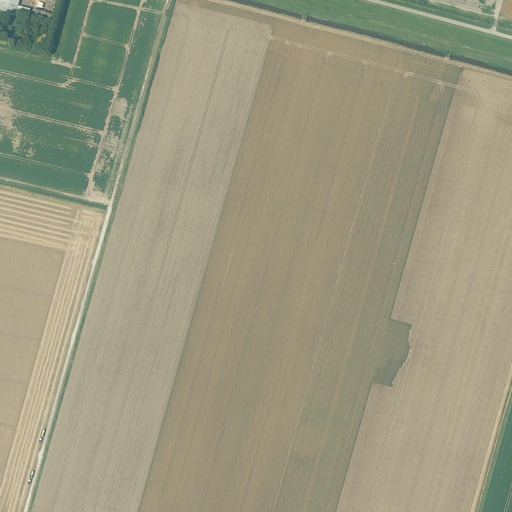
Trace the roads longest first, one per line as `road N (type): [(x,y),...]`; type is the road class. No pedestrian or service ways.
road 1 (track): [(167,0),(25,511)]
road 2 (unclassified): [(511,38),(368,0)]
